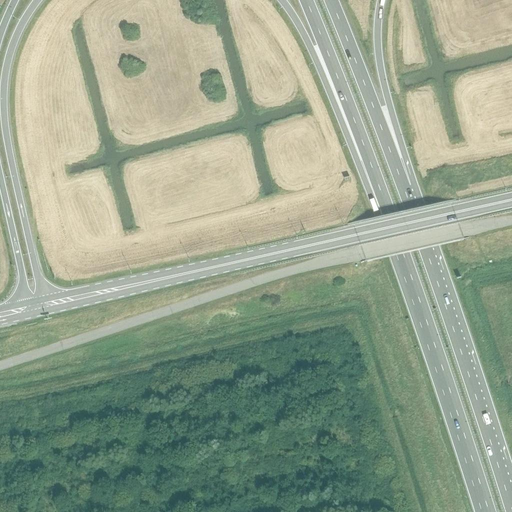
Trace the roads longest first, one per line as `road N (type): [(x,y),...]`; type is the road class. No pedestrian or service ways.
road 1 (unclassified): [(0,365),(295,270),(511,219)]
road 2 (trunk): [(44,305),(511,199)]
road 3 (trunk): [(511,510),(405,189)]
road 4 (trunk): [(382,208),(485,511)]
road 5 (trunk): [(44,305),(3,116),(9,56),(37,0)]
road 6 (trunk): [(280,0),(382,208)]
road 7 (trunk): [(307,0),(382,208)]
road 8 (trunk): [(405,189),(334,0)]
road 9 (trunk): [(405,189),(378,60),(380,0)]
road 10 (trunk): [(0,176),(27,308)]
